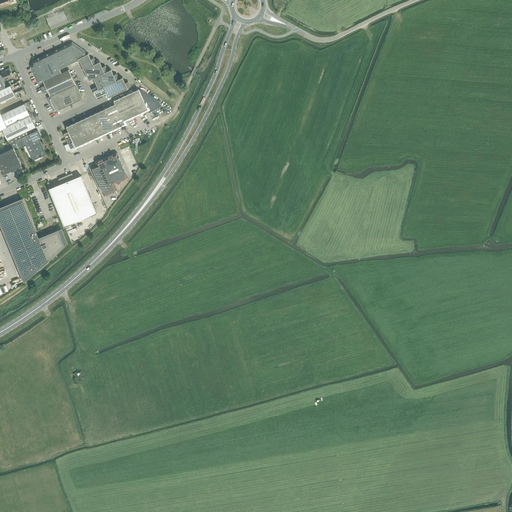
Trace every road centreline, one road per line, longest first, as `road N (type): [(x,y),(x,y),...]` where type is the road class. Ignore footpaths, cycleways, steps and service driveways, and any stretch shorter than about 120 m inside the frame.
road 1 (secondary): [(123,230),(195,135),(244,21)]
road 2 (secondary): [(236,17),(190,125),(123,230)]
road 3 (secondary): [(0,332),(65,286),(123,230)]
road 4 (unclassified): [(297,29),(328,40),(416,0)]
